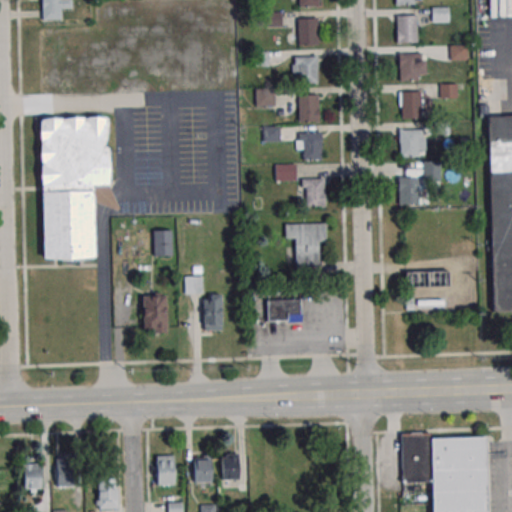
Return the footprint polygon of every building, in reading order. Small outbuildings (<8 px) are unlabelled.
[(296,0),(316,0),(317,7),(297,8),(296,0)] [(431,8),(448,8),(448,24),(431,24),(431,8)] [(264,12),(281,11),(281,27),(264,28),(264,12)] [(396,17),(416,16),(416,43),(397,44),(396,17)] [(297,19),(317,18),(317,46),(298,46),(297,19)] [(449,46),(465,45),(466,61),(449,62),(449,46)] [(251,51),(267,50),(268,66),(251,67),(251,51)] [(397,55),(420,54),(421,61),(425,61),(425,74),(416,74),(417,82),(398,82),(397,55)] [(296,57),(316,56),(317,84),(297,84),(296,57)] [(439,84),(455,84),(456,100),(439,100),(439,84)] [(257,89),(273,89),(274,104),(257,105),(257,89)] [(400,93),(420,92),(421,119),(401,120),(400,93)] [(297,96),(317,96),(318,123),(298,123),(297,96)] [(511,116),(487,117),(491,312),(511,311),(511,116)] [(40,122),(44,260),(95,259),(92,203),(116,211),(118,209),(108,186),(108,149),(103,147),(106,140),(107,119),(40,122)] [(262,127),(279,127),(280,143),(263,143),(262,127)] [(398,131),(421,130),(421,138),(424,138),(424,151),(417,151),(418,158),(399,158),(398,131)] [(300,134),(320,133),(321,161),(301,161),(300,134)] [(274,165),(294,165),(295,181),(275,181),(274,165)] [(397,179),(417,178),(417,205),(398,206),(397,179)] [(303,180),(323,179),(324,206),(304,207),(303,180)] [(284,225),(325,224),(325,242),(318,242),(318,252),(320,252),(321,277),(296,278),(294,239),(285,239),(284,225)] [(171,229),(153,229),(153,256),(171,256),(171,229)] [(184,293),(201,293),(201,276),(184,276),(184,293)] [(142,332),(165,332),(165,295),(142,295),(142,332)] [(201,295),(201,330),(220,330),(220,295),(201,295)] [(300,322),(300,299),(266,299),(266,322),(300,322)] [(486,511),(486,436),(401,437),(401,482),(431,482),(431,511),(486,511)] [(221,481),(238,481),(238,454),(221,454),(221,481)] [(173,455),(156,455),(156,485),(173,485),(173,455)] [(211,483),(211,456),(192,456),(192,483),(211,483)] [(23,457),(23,491),(40,491),(40,457),(23,457)] [(74,486),(74,458),(55,458),(55,486),(74,486)] [(116,509),(116,480),(96,480),(96,509),(116,509)] [(167,511),(167,503),(182,503),(182,511),(167,511)]
